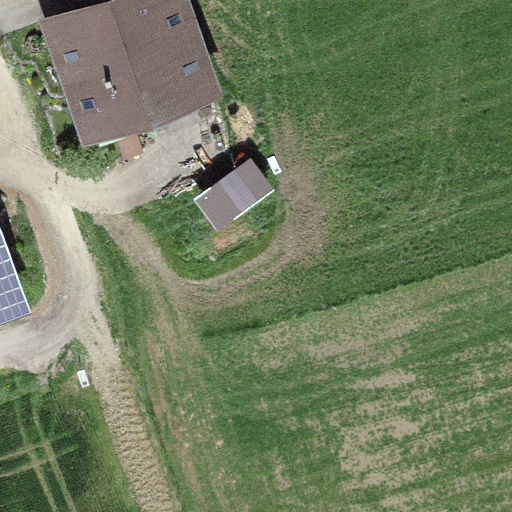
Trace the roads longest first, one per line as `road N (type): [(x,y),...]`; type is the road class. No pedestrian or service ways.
road 1 (track): [(0,116),(90,357)]
road 2 (track): [(27,189),(87,195),(155,175),(177,131)]
road 3 (track): [(146,511),(90,357)]
